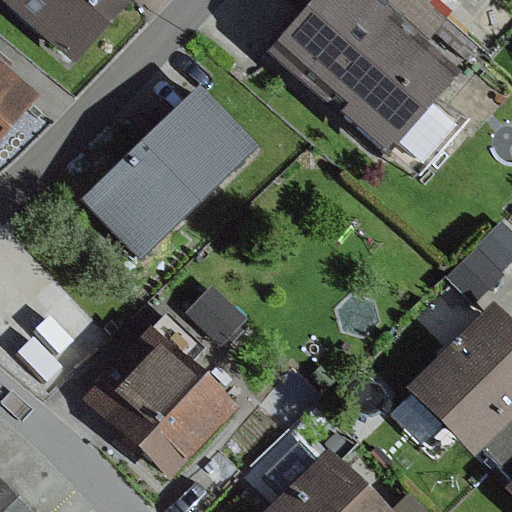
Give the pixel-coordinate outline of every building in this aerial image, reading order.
[(0,0),(0,6),(72,67),(128,0),(0,0)] [(310,0),(262,57),(382,160),(455,75),(367,0),(310,0)] [(400,0),(382,0),(392,9),(400,0)] [(432,0),(400,0),(392,9),(430,42),(447,22),(428,5),(432,0)] [(0,71),(0,134),(31,98),(0,71)] [(255,149),(196,90),(80,204),(138,263),(255,149)] [(209,289),(184,316),(218,348),(244,321),(209,289)] [(511,327),(490,306),(404,392),(472,459),(478,450),(511,417),(511,327)] [(165,314),(146,334),(186,372),(206,352),(165,314)] [(146,334),(83,402),(170,481),(231,413),(186,372),(146,334)] [(511,417),(478,450),(511,484),(511,483),(511,417)] [(385,511),(325,452),(264,511),(385,511)] [(17,511),(0,493),(0,511),(17,511)] [(422,511),(407,496),(390,511),(422,511)]
